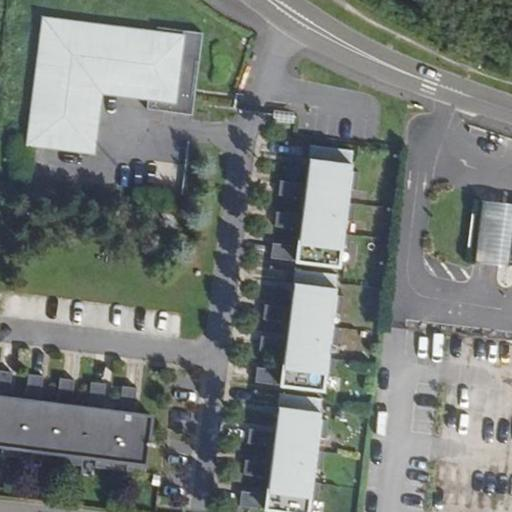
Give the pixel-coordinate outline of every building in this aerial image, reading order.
[(103,95),(147,101),(146,110),(192,116),(202,33),(156,28),(156,31),(41,16),(25,147),(95,156),(103,95)] [(353,151),(310,145),(308,158),(305,184),(303,198),(301,215),(299,230),(297,244),(296,244),(296,246),(294,261),(294,263),(339,269),(342,252),(342,251),(340,251),(342,234),(344,221),(346,202),(348,190),(350,171),(351,164),(353,151)] [(358,172),(350,171),(348,190),(357,191),(358,172)] [(303,198),(305,184),(280,181),(278,196),(303,198)] [(511,204),(496,202),(480,200),(472,263),(489,265),(511,268),(511,204)] [(355,203),(346,202),(344,221),(353,222),(355,203)] [(299,230),(301,215),(276,212),(274,227),(299,230)] [(351,235),(342,234),(340,251),(342,251),(342,252),(349,253),(351,235)] [(270,259),(294,261),(296,246),(272,243),(270,259)] [(337,275),(295,269),(293,283),(290,308),(288,323),(286,339),(284,354),(282,369),(281,369),(281,370),(278,386),(278,387),(324,393),(326,375),(324,375),(326,358),(328,344),(331,326),(332,313),(335,294),(337,275)] [(343,296),(335,294),(332,313),(340,314),(343,296)] [(288,323),(290,308),(265,305),(262,320),(288,323)] [(339,327),(331,326),(328,344),(336,346),(339,327)] [(284,354),(286,339),(261,335),(258,351),(284,354)] [(336,359),(326,358),(324,375),(326,375),(326,377),(333,377),(336,359)] [(278,386),(281,370),(257,367),(255,383),(278,386)] [(0,370),(0,396),(9,398),(12,372),(0,370)] [(28,374),(24,400),(40,402),(43,376),(28,374)] [(59,378),(56,403),(71,405),(74,380),(59,378)] [(91,382),(87,408),(102,410),(105,385),(91,382)] [(122,386),(118,411),(134,413),(137,388),(122,386)] [(321,399),(279,394),(277,407),(274,432),(272,447),(270,463),(268,478),(266,493),(265,493),(265,494),(263,510),(263,511),(270,511),(308,511),(310,500),(311,499),(309,499),(311,482),(312,469),(315,450),(317,437),(319,418),(321,399)] [(9,398),(0,396),(0,447),(1,447),(20,450),(32,451),(51,453),(64,455),(83,458),(96,459),(113,461),(127,463),(145,465),(152,416),(134,413),(118,411),(102,410),(87,408),(71,405),(56,403),(40,402),(24,400),(9,398)] [(328,420),(319,418),(317,437),(325,439),(328,420)] [(272,447),(274,432),(249,429),(246,443),(272,447)] [(0,455),(19,458),(20,450),(1,447),(0,454),(0,455)] [(324,452),(315,450),(312,469),(321,470),(324,452)] [(50,462),(51,453),(32,451),(31,460),(50,462)] [(82,466),(83,458),(64,455),(63,464),(82,466)] [(112,470),(113,461),(96,459),(94,468),(112,470)] [(268,478),(270,463),(245,460),(243,475),(268,478)] [(144,474),(145,465),(127,463),(126,472),(144,474)] [(320,483),(311,482),(309,499),(311,499),(310,500),(317,501),(320,483)] [(263,510),(265,494),(241,491),(239,507),(263,510)] [(85,505),(97,507),(98,499),(86,497),(85,505)]
